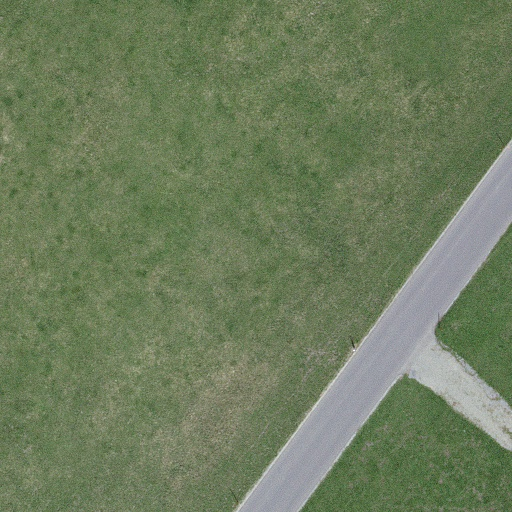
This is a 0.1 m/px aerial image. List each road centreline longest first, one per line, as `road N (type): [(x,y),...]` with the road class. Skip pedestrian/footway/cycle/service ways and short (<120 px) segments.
road 1 (tertiary): [(269,511),(511,184)]
road 2 (track): [(398,337),(511,440)]
